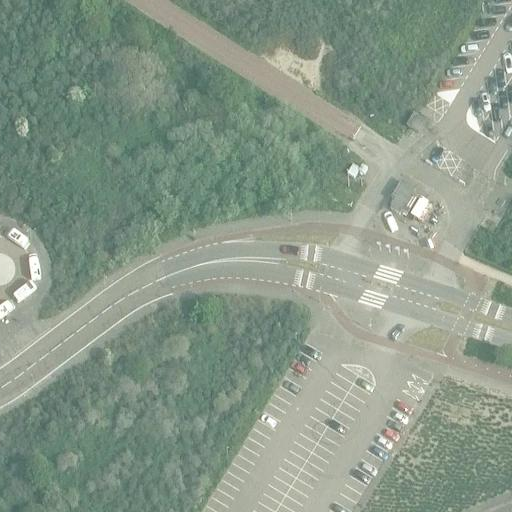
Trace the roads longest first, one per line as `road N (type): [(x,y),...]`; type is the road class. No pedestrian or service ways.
road 1 (tertiary): [(0,392),(28,386),(170,288),(208,273),(338,275)]
road 2 (tertiary): [(511,331),(338,275)]
